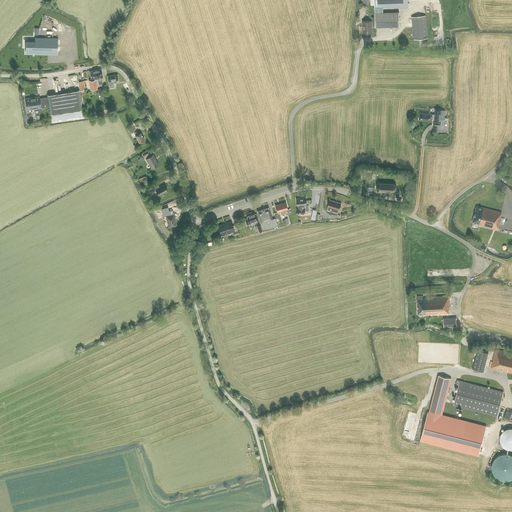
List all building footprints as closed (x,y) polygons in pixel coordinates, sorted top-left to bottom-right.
[(374,0),(375,4),(375,13),(375,17),(372,17),(372,21),(363,22),(363,33),(373,33),(372,27),(400,27),(399,12),(383,13),(383,8),(408,7),(407,0),(374,0)] [(450,12),(464,8),(461,0),(445,0),(443,1),(445,8),(448,7),(450,12)] [(414,40),(428,38),(426,16),(412,17),(414,40)] [(26,41),(26,53),(32,54),(32,53),(35,53),(35,54),(58,54),(58,38),(35,38),(35,42),(26,41)] [(97,89),(97,85),(99,84),(96,70),(90,71),(91,80),(89,80),(90,90),(97,89)] [(109,86),(114,85),(114,83),(119,82),(118,75),(108,76),(109,86)] [(48,98),(49,106),(51,120),(83,115),(79,90),(48,95),(48,98)] [(49,106),(48,98),(40,99),(40,96),(25,99),(27,110),(41,108),(41,107),(49,106)] [(440,121),(441,110),(436,110),(435,115),(432,115),(432,114),(420,113),(419,120),(432,121),(432,118),(435,118),(435,121),(440,121)] [(139,134),(137,131),(134,133),(136,136),(137,139),(134,140),(136,144),(142,141),(144,140),(143,140),(144,139),(141,133),(139,134)] [(151,156),(149,153),(143,157),(145,160),(146,159),(152,168),(159,165),(153,155),(151,156)] [(394,192),(396,190),(396,186),(394,184),(378,183),(377,185),(377,187),(377,188),(377,191),(380,191),(393,192),(394,192)] [(160,187),(158,185),(152,188),(154,192),(156,191),(159,195),(167,191),(164,185),(160,187)] [(304,208),(304,205),(307,205),(306,198),(297,199),(298,206),(299,209),(297,209),(298,214),(305,213),(305,208),(304,208)] [(339,210),(341,203),(330,200),(328,207),(339,210)] [(281,215),(283,214),(280,204),(275,206),(277,212),(280,211),(281,215)] [(498,230),(501,217),(500,217),(501,212),(477,206),(472,222),(479,224),(479,225),(498,230)] [(273,219),(269,208),(257,212),(261,223),(263,229),(273,226),(274,227),(278,226),(277,223),(275,218),(273,219)] [(170,215),(169,211),(162,213),(163,217),(166,216),(169,227),(176,225),(175,218),(174,214),(170,215)] [(247,225),(259,221),(256,213),(247,217),(247,218),(245,219),(247,225)] [(233,226),(231,222),(218,226),(221,235),(232,232),(233,235),(239,233),(236,225),(233,226)] [(423,296),(417,296),(418,315),(426,314),(426,315),(429,315),(429,314),(438,314),(438,315),(449,314),(449,309),(450,309),(449,296),(427,297),(427,299),(423,299),(423,296)] [(511,353),(496,349),(491,368),(511,373),(511,353)] [(483,372),(488,353),(477,350),(472,369),(483,372)] [(441,415),(450,378),(439,375),(429,412),(428,412),(420,440),(479,455),(486,427),(441,415)] [(497,416),(503,392),(457,380),(456,384),(459,384),(454,405),(497,416)] [(510,450),(511,450),(511,449),(511,428),(510,428),(509,428),(507,429),(506,429),(505,430),(504,430),(504,431),(503,432),(502,432),(501,433),(501,435),(500,436),(500,437),(500,438),(500,439),(500,440),(500,441),(500,442),(501,443),(501,444),(502,445),(502,446),(503,447),(504,447),(505,448),(506,448),(506,449),(507,449),(508,449),(510,450)] [(507,454),(506,453),(505,453),(504,454),(503,454),(502,454),(501,454),(500,454),(500,455),(499,455),(498,456),(497,456),(496,457),(496,458),(495,458),(494,459),(494,460),(493,461),(493,462),(493,463),(492,463),(492,464),(492,465),(492,466),(492,467),(492,468),(492,469),(492,470),(492,471),(493,471),(493,472),(493,473),(494,474),(494,475),(495,476),(496,477),(498,478),(498,479),(499,479),(500,480),(501,480),(502,480),(503,481),(504,481),(505,481),(506,481),(507,481),(508,481),(509,481),(510,480),(511,480),(511,479),(511,455),(510,454),(509,454),(508,454),(507,454)]
